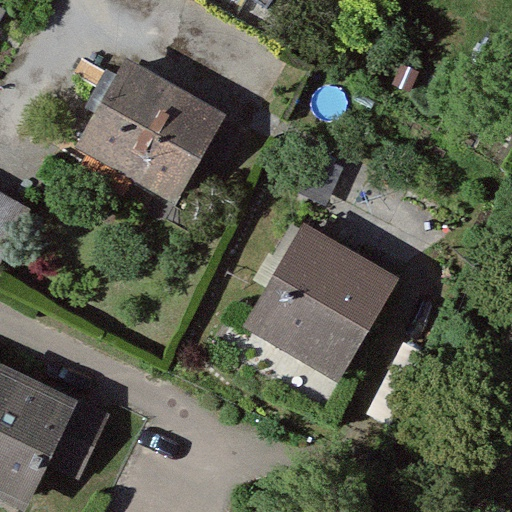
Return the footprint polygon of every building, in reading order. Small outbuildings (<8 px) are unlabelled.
[(511,32),(501,54),(511,60),(511,32)] [(124,59),(75,146),(178,204),(227,117),(124,59)] [(0,258),(27,209),(0,193),(0,258)] [(344,382),(400,280),(303,227),(247,328),(344,382)] [(6,373),(1,383),(0,384),(0,510),(3,511),(33,511),(54,471),(80,484),(109,424),(6,373)]
